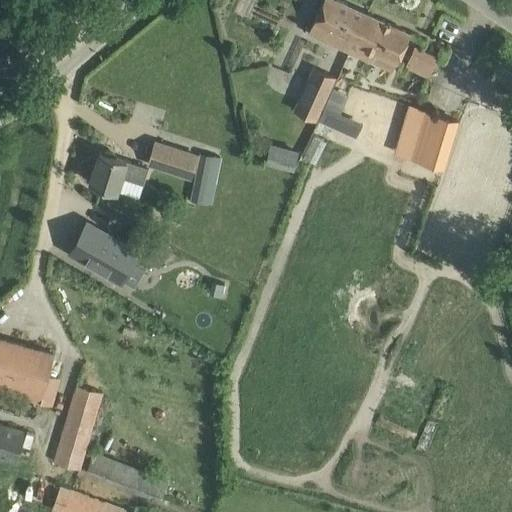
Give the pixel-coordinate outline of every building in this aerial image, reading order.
[(392,70),(397,61),(401,51),(410,33),(366,12),(338,0),(321,0),(321,3),(307,32),(326,40),(349,50),(372,61),(392,70)] [(0,68),(9,64),(10,66),(40,52),(26,19),(0,29),(0,68)] [(437,56),(413,46),(404,67),(427,78),(437,56)] [(323,105),(330,88),(335,76),(312,66),(293,111),(316,121),(323,105)] [(207,116),(209,110),(195,107),(188,141),(227,150),(233,122),(207,116)] [(419,108),(405,156),(444,168),(458,119),(419,108)] [(293,168),(298,147),(268,140),(263,161),(293,168)] [(197,156),(154,142),(148,162),(192,176),(197,156)] [(148,166),(118,157),(99,151),(89,181),(99,184),(108,187),(138,197),(148,166)] [(210,203),(221,156),(198,152),(190,199),(210,203)] [(87,224),(72,251),(119,278),(135,251),(123,244),(124,244),(87,224)] [(124,244),(123,244),(135,251),(149,259),(158,264),(168,247),(133,227),(125,242),(124,244)] [(216,282),(213,293),(222,296),(225,284),(216,282)] [(0,391),(52,406),(54,396),(59,377),(48,374),(54,353),(0,337),(0,391)] [(75,384),(53,461),(78,469),(85,449),(99,403),(103,392),(78,385),(75,384)] [(0,422),(0,459),(14,464),(24,429),(0,422)] [(158,501),(167,480),(94,448),(84,469),(158,501)] [(60,485),(51,510),(56,511),(132,511),(133,511),(60,485)]
